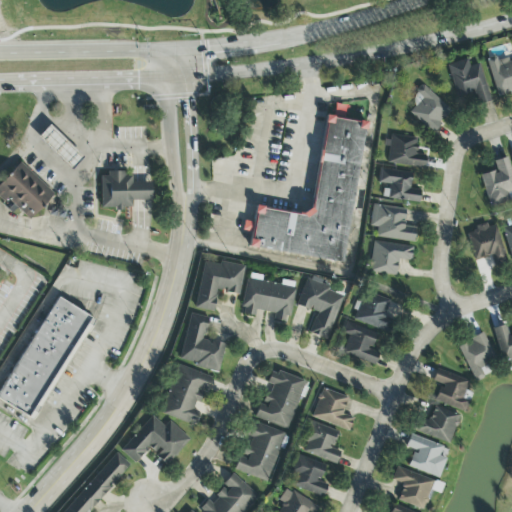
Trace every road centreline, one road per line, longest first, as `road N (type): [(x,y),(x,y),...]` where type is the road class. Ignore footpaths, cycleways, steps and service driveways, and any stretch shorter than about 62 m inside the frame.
road 1 (secondary): [(0,80),(308,66),(511,23)]
road 2 (tertiary): [(184,215),(179,258),(144,359),(100,432),(29,511)]
road 3 (residential): [(390,395),(269,357),(253,364),(191,475),(151,497)]
road 4 (residential): [(455,312),(423,338),(390,395),(348,511)]
road 5 (tertiary): [(184,215),(191,191),(183,50)]
road 6 (tertiary): [(165,51),(175,193),(184,215)]
road 7 (secondary): [(165,51),(0,53)]
road 8 (secondary): [(441,0),(285,37)]
road 9 (residential): [(455,312),(445,255),(465,162)]
road 10 (secondary): [(285,37),(165,51)]
